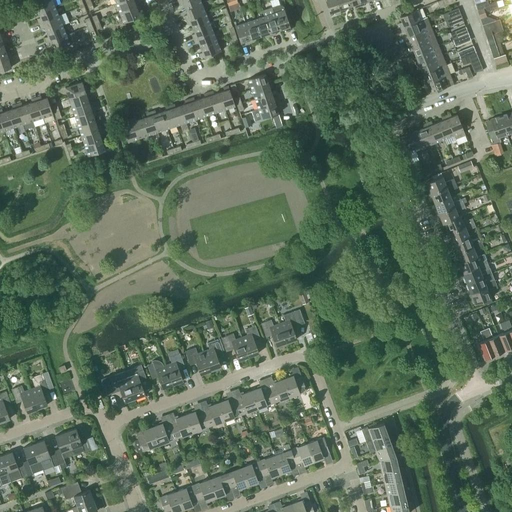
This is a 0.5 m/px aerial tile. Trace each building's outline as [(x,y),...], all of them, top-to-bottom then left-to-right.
[(38,12),(55,6),(52,0),(40,0),(31,4),(33,9),(36,7),(38,12)] [(123,0),(116,3),(120,13),(139,5),(137,0),(134,1),(133,0),(123,0)] [(183,4),(185,9),(202,3),(200,0),(181,0),(178,1),(180,6),(183,4)] [(336,0),(325,0),(329,13),(335,11),(336,14),(341,13),(336,0)] [(336,0),(341,13),(345,11),(344,8),(349,6),(347,0),(336,0)] [(487,0),(476,4),(479,14),(498,7),(496,2),(488,4),(487,0)] [(186,20),(206,12),(202,3),(185,9),(187,14),(184,16),(186,20)] [(139,5),(120,13),(123,23),(140,16),(138,11),(141,9),(139,5)] [(272,8),(280,30),(285,28),(286,31),(291,29),(283,6),(280,5),(272,8)] [(37,19),(39,23),(59,15),(55,6),(38,12),(40,17),(37,19)] [(266,15),(264,16),(271,36),(276,34),(275,31),(280,30),(272,8),(264,10),(266,15)] [(442,14),(445,21),(461,14),(458,8),(442,14)] [(398,23),(400,28),(420,20),(420,19),(416,10),(399,16),(402,22),(398,23)] [(191,23),(193,28),(209,22),(206,12),(186,20),(188,25),(191,23)] [(448,27),(463,21),(461,14),(445,21),(448,27)] [(46,31),(63,25),(59,15),(39,23),(41,28),(44,26),(46,31)] [(271,36),(264,16),(255,19),(260,36),(265,34),(266,38),(271,36)] [(405,31),(407,36),(431,26),(427,16),(420,19),(420,20),(400,28),(402,32),(405,31)] [(260,36),(255,19),(245,22),(252,42),(256,41),(255,38),(260,36)] [(487,36),(492,34),(504,30),(500,19),(483,25),(487,36)] [(193,39),(213,31),(209,22),(193,28),(195,33),(192,34),(193,39)] [(245,22),(235,26),(240,43),(246,41),(247,44),(252,42),(245,22)] [(45,38),(47,42),(66,34),(63,25),(46,31),(48,36),(45,38)] [(406,42),(408,47),(435,36),(431,26),(407,36),(409,41),(406,42)] [(450,33),(453,40),(468,33),(466,27),(450,33)] [(198,42),(200,47),(217,41),(213,31),(193,39),(195,44),(198,42)] [(455,46),(471,40),(468,33),(453,40),(455,46)] [(70,44),(66,34),(47,42),(48,47),(52,45),(54,51),(70,44)] [(492,34),(487,36),(486,36),(490,47),(496,45),(492,34)] [(413,50),(415,55),(438,45),(435,36),(408,47),(410,51),(413,50)] [(199,53),(201,58),(221,50),(217,41),(200,47),(202,52),(199,53)] [(414,61),(415,65),(442,55),(438,45),(415,55),(417,60),(414,61)] [(493,57),(499,55),(496,45),(490,47),(493,57)] [(458,52),(460,58),(476,52),(473,46),(458,52)] [(0,48),(0,59),(11,56),(9,51),(6,53),(5,47),(0,48)] [(463,65),(478,59),(476,52),(460,58),(463,65)] [(499,55),(493,57),(496,67),(508,63),(505,54),(499,55)] [(420,69),(422,74),(446,64),(442,55),(415,65),(417,70),(420,69)] [(11,56),(0,59),(0,71),(11,67),(9,62),(13,61),(11,56)] [(421,80),(423,84),(450,74),(446,64),(422,74),(424,79),(421,80)] [(468,77),(472,76),(468,66),(461,69),(463,72),(466,71),(468,77)] [(248,79),(251,89),(272,83),(270,78),(267,79),(265,73),(248,79)] [(450,74),(423,84),(425,89),(428,88),(430,93),(454,84),(450,74)] [(65,87),(68,97),(89,90),(87,86),(84,87),(82,81),(65,87)] [(255,99),(272,93),(270,88),(273,87),(272,83),(251,89),(255,99)] [(225,109),(235,106),(228,86),(223,87),(224,91),(219,92),(225,109)] [(90,95),(89,90),(68,97),(72,107),(89,101),(87,96),(90,95)] [(215,112),(225,109),(219,92),(214,94),(213,91),(208,92),(215,112)] [(206,116),(215,112),(208,92),(204,94),(205,97),(200,99),(206,116)] [(255,99),(258,109),(278,102),(276,97),(273,98),(272,93),(255,99)] [(40,96),(36,97),(43,117),(53,114),(47,97),(42,99),(40,96)] [(33,121),(43,117),(36,97),(31,99),(32,102),(27,104),(33,121)] [(196,119),(206,116),(200,99),(195,100),(194,97),(189,99),(196,119)] [(186,122),(196,119),(189,99),(184,100),(186,103),(180,105),(186,122)] [(72,107),(75,116),(95,110),(93,105),(90,106),(89,101),(72,107)] [(23,124),(33,121),(27,104),(22,105),(21,102),(17,104),(23,124)] [(278,102),(258,109),(261,119),(278,113),(276,108),(280,106),(278,102)] [(14,127),(23,124),(17,104),(12,105),(13,108),(8,110),(14,127)] [(176,125),(186,122),(180,105),(175,107),(174,104),(170,105),(176,125)] [(167,129),(176,125),(170,105),(165,107),(166,110),(161,112),(167,129)] [(0,118),(4,130),(14,127),(8,110),(3,112),(2,109),(0,109),(0,118)] [(75,116),(78,126),(95,120),(93,115),(97,114),(95,110),(75,116)] [(157,132),(167,129),(161,112),(156,113),(155,110),(150,112),(157,132)] [(147,135),(157,132),(150,112),(146,113),(147,116),(142,118),(147,135)] [(511,113),(511,112),(501,115),(507,135),(511,133),(511,113)] [(455,139),(465,135),(457,114),(451,116),(450,113),(446,115),(453,135),(455,139)] [(248,115),(242,117),(245,127),(252,124),(248,115)] [(444,139),(453,135),(446,115),(441,117),(442,120),(437,122),(444,139)] [(499,137),(507,135),(501,115),(490,119),(493,129),(488,131),(492,144),(501,142),(499,137)] [(138,138),(147,135),(142,118),(137,120),(136,117),(131,118),(138,138)] [(128,142),(138,138),(131,118),(126,120),(127,123),(122,125),(128,142)] [(97,125),(95,120),(78,126),(81,136),(102,129),(100,124),(97,125)] [(431,121),(427,123),(435,142),(444,139),(437,122),(432,124),(431,121)] [(425,146),(435,142),(427,123),(422,124),(423,128),(418,130),(425,146)] [(425,146),(418,130),(414,132),(412,128),(408,130),(416,150),(425,146)] [(103,134),(102,129),(81,136),(85,146),(102,140),(100,135),(103,134)] [(399,137),(406,154),(416,150),(408,130),(403,132),(404,135),(399,137)] [(103,145),(102,140),(85,146),(88,156),(108,149),(106,144),(103,145)] [(470,161),(457,166),(460,172),(473,166),(470,161)] [(426,182),(430,193),(455,183),(454,178),(444,182),(442,176),(426,182)] [(457,187),(455,183),(430,193),(434,203),(450,197),(448,191),(457,187)] [(434,203),(438,213),(464,203),(463,203),(462,198),(452,202),(450,197),(434,203)] [(443,224),(445,223),(445,222),(458,217),(458,216),(456,211),(465,207),(464,203),(438,213),(443,224)] [(445,222),(445,223),(449,232),(474,222),(472,218),(463,221),(460,215),(458,216),(458,217),(445,222)] [(476,227),(474,222),(449,232),(453,242),(468,236),(466,230),(476,227)] [(453,242),(457,252),(482,242),(480,238),(471,241),(468,236),(453,242)] [(484,247),(482,242),(457,252),(461,262),(474,257),(475,257),(477,256),(474,250),(484,247)] [(458,263),(463,273),(488,263),(484,254),(477,256),(475,257),(474,257),(461,262),(458,263)] [(489,268),(488,263),(463,273),(467,283),(491,273),(489,268)] [(467,283),(471,293),(496,283),(494,279),(493,279),(491,273),(467,283)] [(497,288),(496,283),(471,293),(475,304),(483,301),(484,304),(492,301),(488,291),(497,288)] [(299,293),(303,304),(309,302),(305,290),(299,293)] [(245,308),(248,316),(253,314),(250,306),(245,308)] [(294,311),(298,323),(304,321),(300,309),(294,311)] [(285,321),(279,323),(286,342),(297,339),(292,325),(298,323),(293,311),(283,315),(285,321)] [(476,312),(468,316),(470,320),(478,317),(476,312)] [(276,346),(286,342),(279,323),(273,325),(271,319),(261,323),(265,335),(271,333),(276,346)] [(504,350),(511,347),(511,341),(504,321),(500,323),(503,332),(498,335),(504,350)] [(241,337),(248,356),(259,353),(254,339),(260,337),(255,325),(245,329),(247,335),(241,337)] [(484,329),(494,354),(504,350),(498,335),(492,337),(489,327),(484,329)] [(494,354),(484,329),(480,331),(483,340),(477,343),(484,359),(494,354)] [(248,356),(241,337),(235,339),(233,333),(221,338),(225,350),(233,347),(238,360),(248,356)] [(203,351),(210,370),(221,366),(216,353),(222,351),(217,339),(207,343),(209,349),(203,351)] [(200,374),(210,370),(203,351),(197,353),(195,347),(185,351),(189,363),(195,361),(200,374)] [(166,365),(173,384),(183,380),(178,367),(184,365),(179,353),(169,357),(172,363),(166,365)] [(162,388),(173,384),(166,365),(164,366),(163,365),(163,364),(162,363),(161,362),(161,361),(160,361),(159,360),(158,360),(156,360),(155,359),(154,360),(153,360),(152,360),(153,363),(147,365),(151,377),(157,374),(162,388)] [(135,367),(125,371),(135,398),(145,394),(140,381),(146,379),(140,364),(134,366),(135,367)] [(48,371),(47,371),(43,373),(48,388),(54,386),(48,371)] [(124,402),(135,398),(125,371),(119,373),(119,375),(107,380),(111,392),(119,388),(124,402)] [(35,387),(30,389),(37,408),(47,404),(42,391),(48,389),(42,373),(31,377),(35,387)] [(283,379),(290,397),(307,391),(301,376),(295,379),(293,375),(283,379)] [(268,389),(274,403),(290,397),(283,379),(273,382),(275,386),(268,389)] [(27,412),(37,408),(30,389),(24,391),(22,385),(11,389),(16,401),(22,399),(27,412)] [(251,391),(257,409),(274,403),(268,389),(262,391),(261,387),(251,391)] [(0,421),(10,418),(5,405),(10,403),(6,391),(0,392),(0,421)] [(236,400),(241,415),(257,409),(251,391),(241,394),(242,398),(236,400)] [(228,399),(218,403),(225,421),(241,415),(236,400),(229,403),(228,399)] [(225,421),(218,403),(208,406),(209,410),(203,413),(208,427),(225,421)] [(195,411),(185,415),(192,433),(208,427),(203,413),(197,415),(195,411)] [(192,433),(185,415),(175,418),(177,422),(170,425),(176,439),(192,433)] [(366,441),(388,434),(384,422),(368,428),(367,426),(361,428),(366,441)] [(164,427),(162,423),(152,427),(159,444),(176,439),(170,425),(164,427)] [(159,444),(152,427),(143,430),(144,434),(137,437),(138,439),(134,440),(134,446),(137,452),(141,453),(142,451),(159,444)] [(76,428),(65,432),(74,454),(84,451),(85,453),(92,450),(87,438),(81,441),(76,428)] [(74,454),(65,432),(55,436),(60,448),(54,451),(59,464),(61,468),(66,466),(64,458),(74,454)] [(370,452),(375,450),(392,444),(388,434),(366,441),(370,452)] [(324,437),(307,443),(314,461),(324,458),(322,454),(329,451),(324,437)] [(358,443),(356,438),(347,441),(349,446),(358,443)] [(53,466),(59,464),(54,451),(49,453),(44,440),(34,444),(40,460),(43,466),(52,462),(53,466)] [(283,452),(274,455),(281,473),(291,470),(289,466),(296,463),(291,449),(290,450),(288,443),(282,445),(281,447),(283,452)] [(304,465),(314,461),(307,443),(291,449),(296,463),(303,461),(304,465)] [(43,469),(40,460),(34,444),(23,447),(28,460),(22,462),(27,476),(33,474),(33,473),(43,469)] [(379,461),(396,456),(392,444),(375,450),(379,461)] [(12,451),(2,455),(11,481),(21,478),(22,478),(27,476),(22,462),(17,464),(12,451)] [(0,485),(1,485),(11,481),(2,455),(0,455),(0,485)] [(274,455),(258,461),(263,475),(270,473),(271,477),(281,473),(274,455)] [(382,472),(399,468),(396,456),(379,461),(382,472)] [(357,468),(361,467),(368,465),(367,459),(355,463),(357,468)] [(258,461),(242,467),(248,485),(258,482),(257,478),(263,475),(258,461)] [(238,489),(248,485),(242,467),(225,473),(230,487),(237,485),(238,489)] [(382,472),(384,483),(401,479),(399,468),(382,472)] [(157,481),(168,477),(166,469),(155,474),(157,481)] [(225,473),(209,479),(216,497),(226,494),(224,490),(230,487),(225,473)] [(209,479),(193,485),(198,499),(204,497),(206,501),(216,497),(209,479)] [(387,494),(404,490),(401,479),(384,483),(387,494)] [(73,496),(77,506),(94,500),(90,490),(77,494),(77,493),(81,492),(77,481),(58,488),(59,490),(57,490),(59,496),(61,495),(61,494),(63,493),(65,499),(73,496)] [(191,502),(198,499),(193,485),(176,491),(183,509),(193,506),(191,502)] [(387,494),(390,505),(406,501),(404,490),(387,494)] [(54,497),(52,491),(45,493),(47,499),(54,497)] [(172,511),(175,511),(183,509),(176,491),(160,497),(165,511),(172,509),(172,511)] [(93,511),(97,510),(94,500),(77,506),(77,507),(72,509),(73,511),(93,511)] [(302,500),(292,503),(295,511),(316,511),(319,511),(315,502),(311,504),(310,501),(303,504),(302,500)] [(390,505),(391,511),(409,511),(406,501),(390,505)] [(295,511),(292,503),(282,507),(283,511),(280,511),(295,511)]
